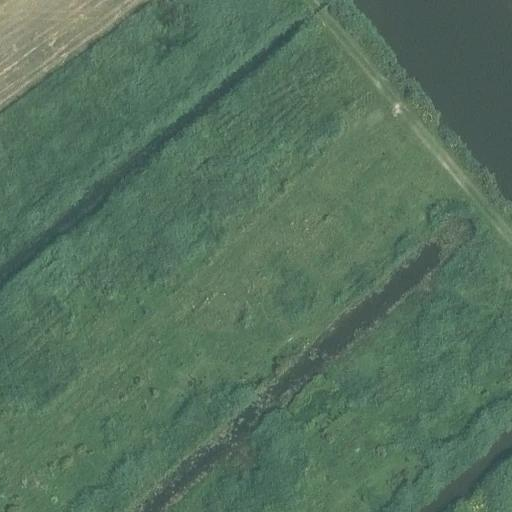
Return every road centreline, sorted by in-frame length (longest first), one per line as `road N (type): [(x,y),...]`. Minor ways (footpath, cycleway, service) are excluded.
road 1 (track): [(0,471),(397,100)]
road 2 (track): [(511,239),(308,0)]
